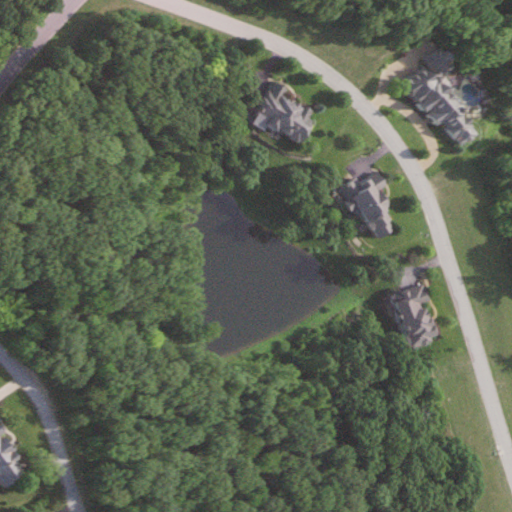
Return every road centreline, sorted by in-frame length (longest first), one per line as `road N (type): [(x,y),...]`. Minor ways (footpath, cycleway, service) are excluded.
road 1 (residential): [(168,0),(289,47),(349,85),(384,121),(417,164),(438,213),(511,444)]
road 2 (residential): [(81,511),(47,410),(0,348)]
